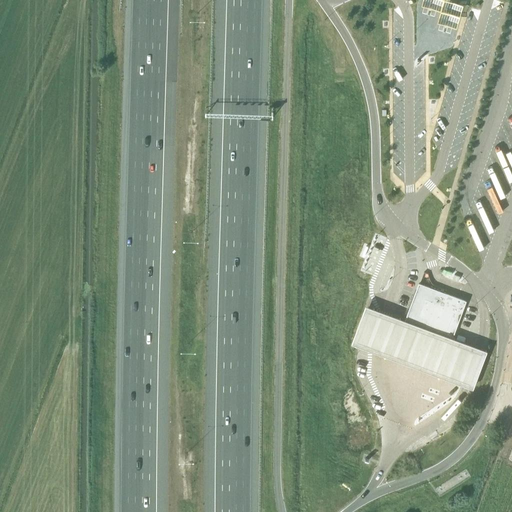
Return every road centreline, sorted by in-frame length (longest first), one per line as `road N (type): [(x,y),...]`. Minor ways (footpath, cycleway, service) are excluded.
road 1 (motorway): [(232,511),(244,0)]
road 2 (motorway): [(150,0),(139,511)]
